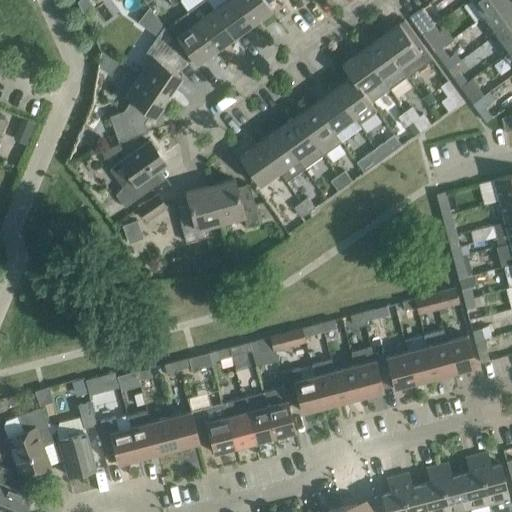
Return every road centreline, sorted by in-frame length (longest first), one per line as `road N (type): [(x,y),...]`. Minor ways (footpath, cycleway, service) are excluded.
road 1 (residential): [(204,511),(297,488),(324,459),(493,417),(511,399)]
road 2 (residential): [(203,136),(214,104),(373,0)]
